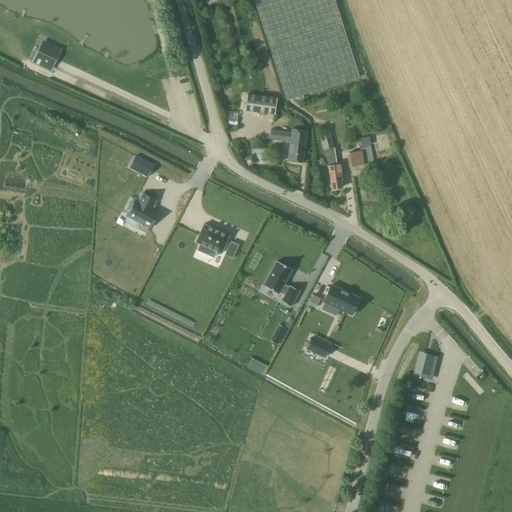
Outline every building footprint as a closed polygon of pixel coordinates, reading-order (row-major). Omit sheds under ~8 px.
[(254,0),(286,101),(359,77),(334,0),(254,0)] [(32,64),(30,69),(49,78),(52,74),(55,67),(55,66),(58,61),(58,60),(62,51),(43,42),(32,64)] [(247,95),(245,111),(275,114),(277,98),(247,95)] [(323,150),(324,150),(334,147),(329,127),(318,129),(323,150)] [(292,128),(291,132),(271,129),(269,139),(290,142),(288,161),(302,163),(306,130),(292,128)] [(369,136),(359,137),(360,146),(370,145),(369,136)] [(326,166),(328,166),(331,189),(342,188),(341,180),(342,179),(340,164),(337,164),(334,148),(324,150),(326,166)] [(349,168),(364,165),(362,150),(346,153),(349,167),(349,168)] [(251,154),(242,158),(246,167),(255,163),(251,154)] [(138,158),(132,168),(148,177),(154,166),(138,158)] [(135,200),(127,215),(150,227),(158,212),(152,208),(156,201),(143,194),(139,201),(135,200)] [(196,241),(196,242),(200,244),(197,250),(205,254),(208,248),(221,254),(224,247),(227,249),(225,255),(232,258),(238,245),(231,242),(229,245),(226,243),(229,236),(229,237),(229,236),(228,235),(204,225),(205,224),(204,224),(203,225),(196,241)] [(277,261),(263,285),(279,294),(280,292),(285,295),(282,301),(291,306),(299,291),(290,286),(289,287),(284,284),(292,269),(277,261)] [(331,285),(323,301),(352,314),(359,299),(331,285)] [(320,298),(313,295),(308,304),(316,307),(320,298)] [(371,295),(367,302),(390,313),(393,305),(371,295)] [(380,329),(385,320),(379,318),(375,326),(380,329)] [(312,336),(306,349),(325,357),(330,345),(312,336)] [(419,352),(413,376),(423,378),(429,355),(419,352)] [(449,417),(447,426),(462,430),(464,421),(449,417)] [(454,446),(456,438),(443,436),(441,444),(454,446)]
